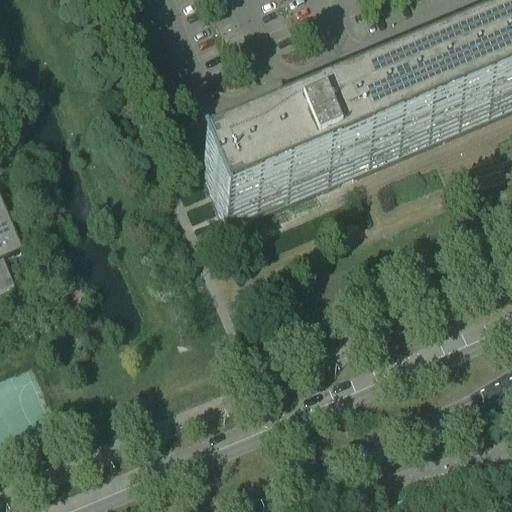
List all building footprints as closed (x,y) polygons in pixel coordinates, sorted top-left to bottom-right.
[(146,0),(139,0),(125,6),(129,17),(150,8),(146,0)] [(150,8),(129,17),(134,28),(154,20),(150,8)] [(154,20),(134,28),(138,39),(159,31),(154,20)] [(159,31),(138,39),(143,50),(163,41),(159,31)] [(292,145),(202,183),(225,238),(511,118),(511,39),(326,118),(325,116),(286,132),(292,145)] [(163,41),(143,50),(147,61),(168,52),(163,41)] [(168,52),(147,61),(152,71),(172,63),(168,52)] [(172,63),(152,71),(156,82),(176,74),(172,63)] [(176,74),(156,82),(160,93),(181,84),(176,74)] [(181,84),(160,93),(165,104),(185,95),(181,84)] [(0,295),(13,291),(2,265),(20,257),(0,208),(0,295)]
